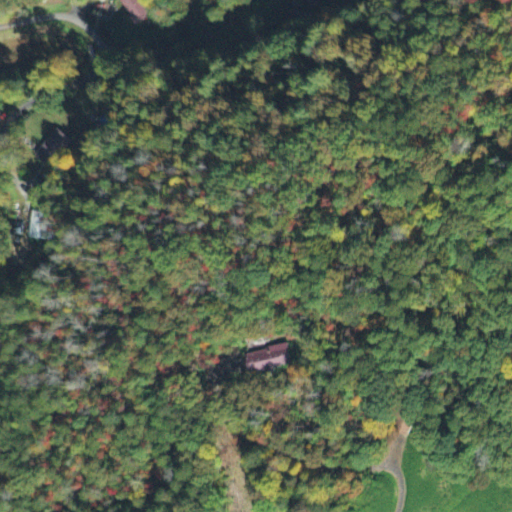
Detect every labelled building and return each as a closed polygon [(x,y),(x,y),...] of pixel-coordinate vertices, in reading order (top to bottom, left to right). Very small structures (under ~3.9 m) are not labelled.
[(119,0),(117,2),(133,26),(149,16),(138,0),(119,0)] [(32,156),(47,170),(71,143),(56,130),(32,156)] [(50,213),(30,213),(29,238),(48,239),(50,213)] [(291,367),(287,346),(244,354),(248,376),(291,367)] [(473,511),(444,511),(511,454),(511,495),(508,495),(501,504),(494,494),(473,511)]
